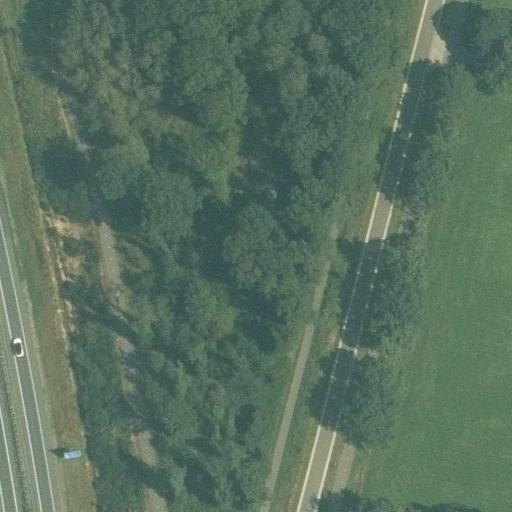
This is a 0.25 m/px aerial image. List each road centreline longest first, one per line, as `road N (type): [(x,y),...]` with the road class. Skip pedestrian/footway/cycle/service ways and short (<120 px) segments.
road 1 (unclassified): [(306,511),(421,49)]
road 2 (trunk): [(46,511),(0,258)]
